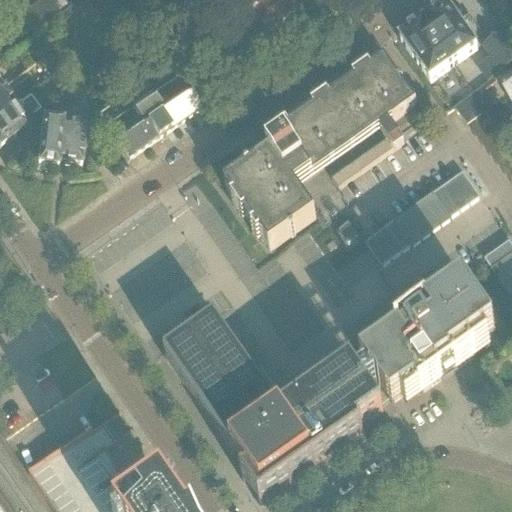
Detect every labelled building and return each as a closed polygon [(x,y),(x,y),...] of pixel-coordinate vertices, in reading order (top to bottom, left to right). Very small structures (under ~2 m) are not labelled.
[(60,17),(47,0),(46,0),(24,16),(38,33),(60,17)] [(301,14),(291,0),(236,0),(234,2),(235,4),(227,10),(239,28),(247,22),(256,36),(258,35),(260,38),(264,39),(268,37),(268,38),(286,25),(289,29),(302,20),(298,16),(301,14)] [(159,25),(158,26),(159,27),(160,28),(178,54),(191,45),(206,34),(186,6),(159,25)] [(478,49),(447,8),(423,25),(452,68),(478,49)] [(72,9),(60,17),(65,23),(77,15),(72,9)] [(423,25),(400,41),(431,84),(452,68),(423,25)] [(501,74),(511,65),(511,46),(501,32),(481,46),(501,74)] [(384,60),(370,70),(368,67),(353,77),(355,80),(329,98),(327,95),(312,106),(314,109),(288,127),(286,124),(277,130),(284,140),(267,152),(270,157),(225,189),(269,252),(316,220),(296,191),(417,106),(384,60)] [(511,103),(511,102),(511,71),(497,83),(511,103)] [(135,113),(108,132),(112,137),(128,162),(198,114),(178,85),(150,104),(147,99),(143,101),(132,109),(135,113)] [(468,127),(484,115),(487,113),(480,91),(454,110),(468,127)] [(0,119),(11,112),(0,97),(0,119)] [(25,116),(18,106),(11,112),(0,119),(0,148),(25,130),(18,121),(25,116)] [(491,125),(484,115),(468,127),(475,137),(491,125)] [(482,147),(498,134),(491,125),(475,137),(482,147)] [(37,171),(57,173),(58,165),(81,168),(85,131),(42,127),(37,171)] [(506,144),(498,134),(482,147),(490,156),(506,144)] [(397,135),(332,181),(339,191),(404,145),(397,135)] [(497,166),(511,153),(511,151),(506,144),(490,156),(497,166)] [(511,169),(511,153),(497,166),(504,175),(511,169)] [(471,207),(480,200),(463,176),(454,182),(471,207)] [(461,213),(471,207),(454,182),(444,189),(461,213)] [(451,220),(461,213),(444,189),(434,196),(451,220)] [(451,220),(434,196),(434,195),(424,202),(442,228),(452,221),(451,220)] [(424,202),(414,209),(432,235),(442,228),(424,202)] [(422,242),(432,235),(414,209),(404,216),(422,242)] [(412,250),(422,242),(404,216),(393,224),(394,224),(411,249),(412,250)] [(401,256),(411,249),(394,224),(384,231),(401,256)] [(349,225),(339,232),(348,245),(358,239),(349,225)] [(384,231),(374,238),(391,263),(401,256),(384,231)] [(383,269),(391,263),(374,238),(365,244),(383,269)] [(485,261),(491,270),(511,255),(511,246),(510,244),(485,261)] [(511,255),(491,270),(498,281),(511,271),(511,255)] [(511,271),(498,281),(505,291),(511,286),(511,271)] [(397,335),(360,361),(391,405),(402,398),(407,405),(489,347),(484,339),(495,332),(464,288),(427,314),(427,313),(396,335),(397,335)] [(195,338),(165,359),(248,477),(242,481),(260,508),(363,435),(359,429),(383,413),(352,369),(281,418),(215,324),(210,327),(204,318),(189,329),(195,338)] [(136,511),(100,460),(76,477),(61,454),(29,477),(53,511),(136,511)]
